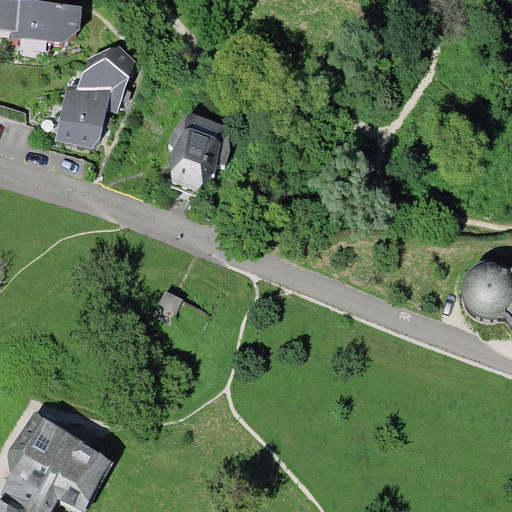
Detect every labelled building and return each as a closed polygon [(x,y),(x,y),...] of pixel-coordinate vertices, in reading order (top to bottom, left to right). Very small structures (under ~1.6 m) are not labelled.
[(0,0),(0,29),(11,30),(12,38),(63,42),(80,29),(82,6),(49,2),(48,0),(0,0)] [(84,67),(76,92),(104,115),(114,116),(120,101),(131,71),(113,54),(84,67)] [(104,115),(76,92),(64,93),(53,142),(90,150),(98,145),(104,115)] [(172,157),(168,165),(171,171),(169,189),(172,190),(173,192),(190,199),(192,197),(195,198),(205,183),(212,181),(213,173),(222,172),(226,157),(222,142),(224,136),(218,133),(218,135),(193,125),(193,124),(187,122),(185,129),(172,137),(166,151),(172,157)] [(511,260),(510,277),(506,277),(501,273),(495,270),(486,269),(477,271),(471,274),(465,280),(461,287),(459,295),(459,303),(462,310),(466,317),(471,321),(479,325),(486,326),(500,325),(503,327),(506,331),(510,336),(511,336),(511,260)] [(200,336),(208,319),(162,296),(151,319),(168,328),(171,321),(200,336)] [(99,511),(122,469),(51,425),(5,511),(60,511),(67,500),(90,511),(99,511)]
